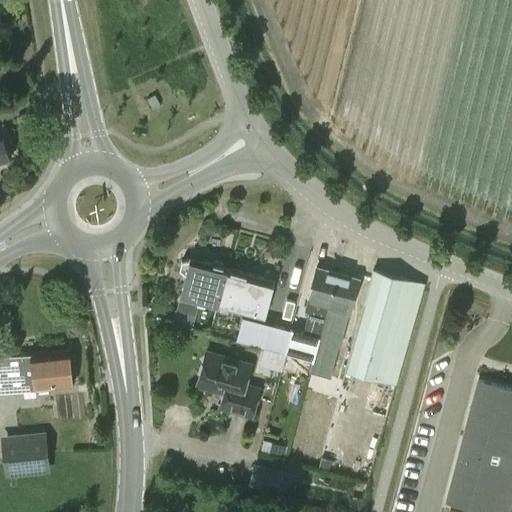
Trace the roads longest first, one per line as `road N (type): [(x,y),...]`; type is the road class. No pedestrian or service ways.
road 1 (tertiary): [(250,145),(382,240),(511,291)]
road 2 (secondary): [(126,511),(98,250)]
road 3 (secondary): [(91,161),(64,0)]
road 4 (unclassified): [(250,145),(197,0)]
